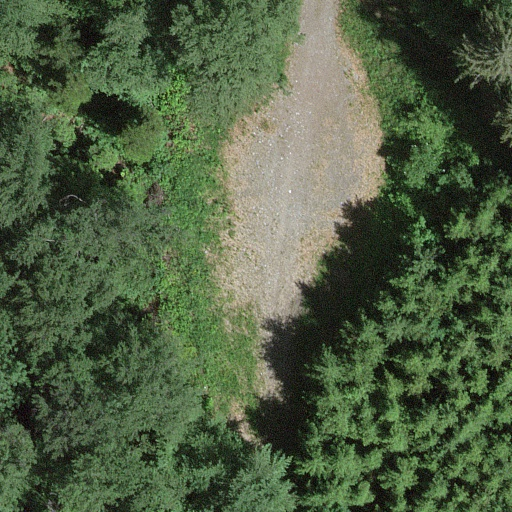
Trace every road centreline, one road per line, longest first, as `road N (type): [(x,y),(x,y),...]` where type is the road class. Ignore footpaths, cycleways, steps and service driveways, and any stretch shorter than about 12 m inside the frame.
road 1 (track): [(282,511),(269,338),(331,0)]
road 2 (track): [(511,141),(357,0)]
